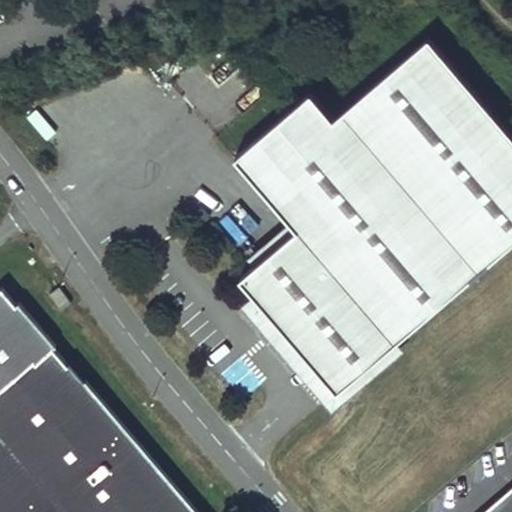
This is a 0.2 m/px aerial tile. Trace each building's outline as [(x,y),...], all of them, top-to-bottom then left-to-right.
[(511,239),(511,130),(429,34),(333,116),(310,88),(272,121),(234,153),(296,225),(239,273),(255,292),(261,300),(257,303),(273,322),(291,306),(351,377),(397,337),(511,239)] [(73,302),(61,286),(50,293),(63,310),(73,302)] [(0,511),(203,511),(74,365),(71,367),(56,350),(59,347),(21,304),(18,306),(4,290),(0,293),(0,511)] [(241,303),(277,345),(324,400),(335,413),(407,351),(397,337),(351,377),(291,306),(273,322),(257,303),(261,300),(255,292),(241,303)] [(511,511),(511,485),(481,511),(511,511)]
